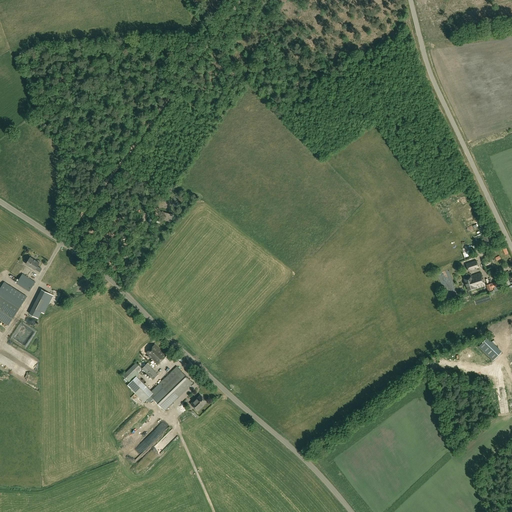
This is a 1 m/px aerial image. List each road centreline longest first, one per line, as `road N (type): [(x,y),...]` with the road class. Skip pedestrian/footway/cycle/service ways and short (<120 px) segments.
road 1 (unclassified): [(349,511),(118,288),(0,204)]
road 2 (track): [(240,0),(60,244)]
road 3 (unclassified): [(511,245),(433,80),(411,0)]
